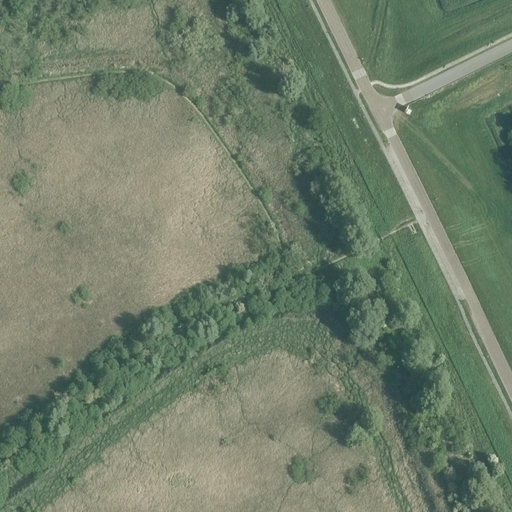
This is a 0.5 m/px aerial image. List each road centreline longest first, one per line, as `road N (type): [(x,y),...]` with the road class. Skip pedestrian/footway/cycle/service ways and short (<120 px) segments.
road 1 (tertiary): [(511,386),(378,110)]
road 2 (tertiary): [(378,110),(511,45)]
road 3 (tertiary): [(378,110),(322,0)]
